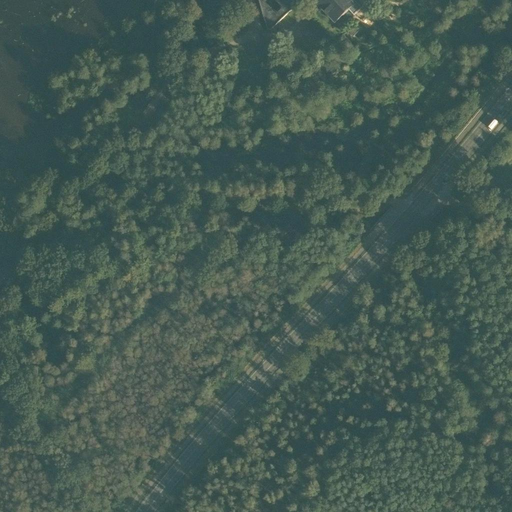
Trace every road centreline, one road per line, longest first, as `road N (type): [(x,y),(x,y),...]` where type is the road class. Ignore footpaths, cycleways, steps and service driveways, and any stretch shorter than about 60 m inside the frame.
road 1 (residential): [(0,186),(420,203)]
road 2 (primary): [(146,511),(420,203)]
road 3 (track): [(251,0),(253,32),(182,66),(91,192)]
road 4 (primary): [(420,203),(511,97)]
